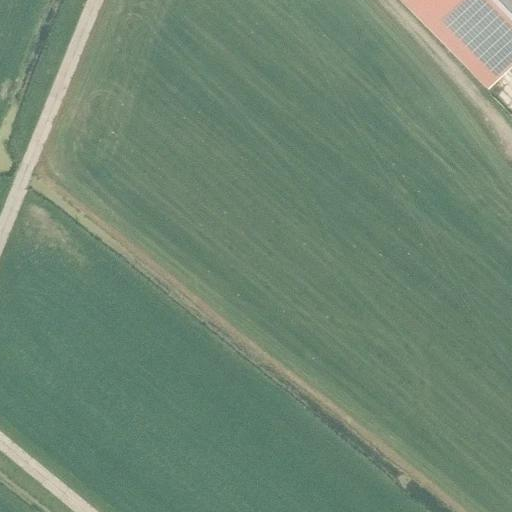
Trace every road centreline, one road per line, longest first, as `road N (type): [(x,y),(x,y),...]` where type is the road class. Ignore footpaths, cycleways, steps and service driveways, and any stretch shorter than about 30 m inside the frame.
road 1 (track): [(313,0),(351,109),(401,173),(511,254)]
road 2 (track): [(94,0),(0,237)]
